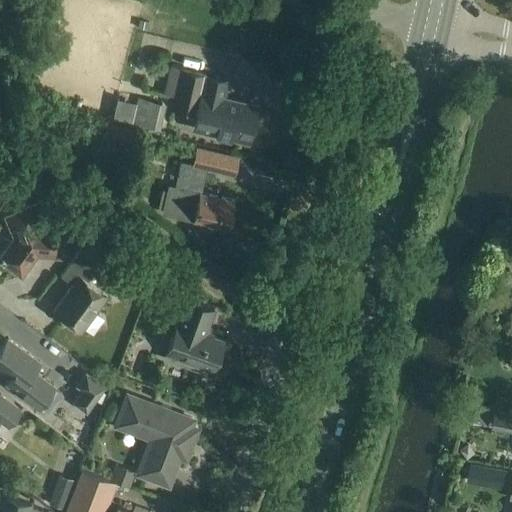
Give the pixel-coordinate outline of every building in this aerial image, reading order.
[(250,140),(258,105),(226,98),(230,79),(182,68),(173,107),(200,113),(197,128),(218,133),(220,135),(231,137),(233,136),(250,140)] [(159,132),(165,103),(137,97),(136,103),(132,120),(131,126),(159,132)] [(136,103),(118,99),(115,116),(132,120),(136,103)] [(110,128),(107,142),(134,147),(137,134),(110,128)] [(240,186),(246,157),(226,153),(220,182),(240,186)] [(181,161),(176,186),(201,192),(207,168),(192,164),(181,161)] [(9,166),(7,169),(0,178),(0,180),(12,190),(23,176),(9,166)] [(229,228),(235,199),(201,192),(176,186),(169,185),(163,214),(229,228)] [(60,257),(63,230),(64,219),(54,218),(45,212),(40,201),(30,205),(5,217),(14,238),(0,257),(1,262),(18,275),(23,274),(37,255),(60,257)] [(81,331),(107,296),(87,282),(100,265),(79,250),(60,275),(72,284),(53,311),(81,331)] [(163,274),(160,283),(177,290),(180,280),(163,274)] [(166,353),(167,354),(195,364),(193,367),(211,374),(224,340),(206,333),(214,309),(185,299),(166,353)] [(39,408),(55,387),(33,371),(40,362),(7,338),(0,348),(0,370),(10,378),(5,384),(39,408)] [(87,413),(106,387),(85,372),(76,386),(82,390),(73,403),(87,413)] [(0,419),(8,426),(20,409),(0,394),(0,419)] [(160,407),(127,394),(119,416),(123,417),(124,420),(132,423),(135,422),(137,423),(142,433),(151,437),(144,457),(149,459),(143,475),(168,484),(178,459),(181,457),(183,450),(182,447),(187,434),(190,433),(193,426),(191,423),(192,419),(171,411),(170,408),(162,405),(160,407)] [(511,414),(496,411),(493,427),(511,430),(511,414)] [(71,452),(75,465),(91,460),(87,447),(71,452)] [(130,485),(135,472),(115,465),(110,478),(130,485)] [(470,465),(467,482),(480,485),(484,467),(470,465)] [(99,511),(112,480),(81,469),(69,500),(99,511)] [(53,489),(49,503),(64,508),(69,495),(53,489)] [(41,511),(43,510),(29,505),(30,503),(2,493),(0,497),(0,511),(41,511)]
